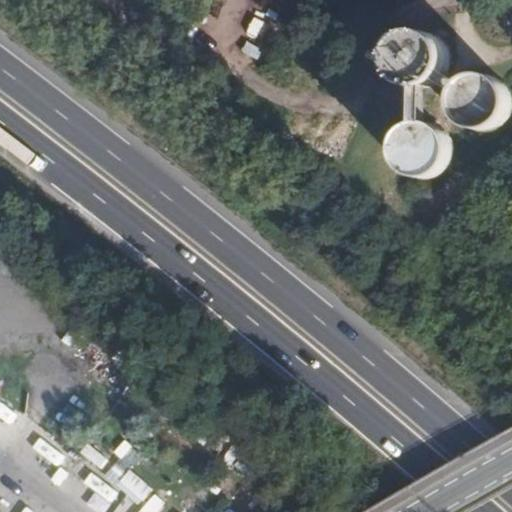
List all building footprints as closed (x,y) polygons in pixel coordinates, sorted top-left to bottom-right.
[(412,85),(419,87),(426,87),(430,86),(438,83),(442,80),(448,72),(450,65),(451,56),(448,48),(443,40),(436,35),(427,32),(417,33),(411,35),(403,40),(399,46),(396,53),(396,64),(398,70),(402,78),(408,83),(412,85)] [(466,85),(448,72),(442,80),(461,93),(466,85)] [(471,81),(466,85),(461,93),(459,99),(460,108),(462,115),(467,122),(473,126),(477,128),(485,130),(492,129),(499,126),(504,123),(509,116),(511,108),(511,106),(511,98),(510,92),(505,85),(499,80),(491,77),(479,77),(471,81)] [(419,87),(419,124),(430,123),(430,86),(426,87),(419,87)] [(430,123),(419,124),(411,128),(404,134),(400,141),(398,149),(399,158),(401,164),(406,171),(413,176),(420,178),(426,179),(430,178),(437,177),(444,172),(447,169),(451,163),(453,156),(453,148),(451,140),(444,131),(438,126),(430,123)]
